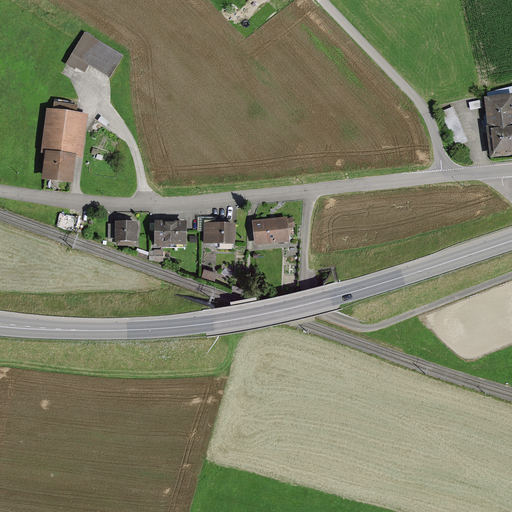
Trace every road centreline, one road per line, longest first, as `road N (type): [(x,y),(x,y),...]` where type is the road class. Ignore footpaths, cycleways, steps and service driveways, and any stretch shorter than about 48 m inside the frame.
road 1 (primary): [(0,325),(128,330),(264,314),(511,241)]
road 2 (residential): [(442,176),(147,207),(0,192)]
road 3 (unclassified): [(319,0),(415,98),(432,128),(442,176)]
